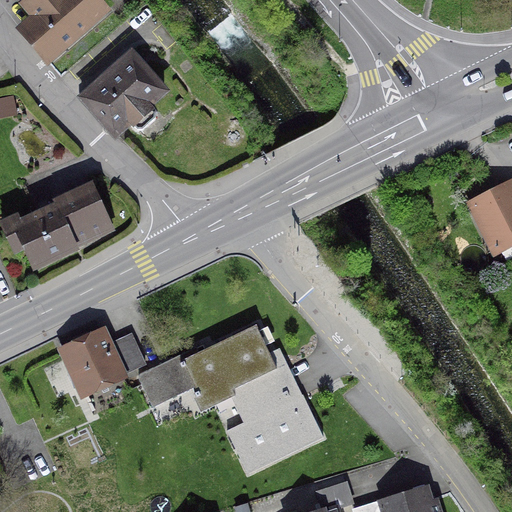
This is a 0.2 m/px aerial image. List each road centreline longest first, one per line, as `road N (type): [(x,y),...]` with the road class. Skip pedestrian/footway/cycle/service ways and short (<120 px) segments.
road 1 (residential): [(237,211),(477,511)]
road 2 (residential): [(191,236),(0,30)]
road 3 (primary): [(237,211),(430,116)]
road 4 (primary): [(0,332),(191,236)]
road 5 (track): [(413,90),(342,65),(284,0)]
road 6 (unclassified): [(348,0),(430,116)]
